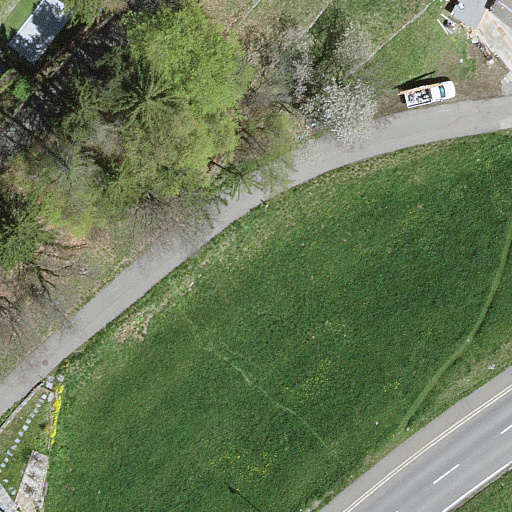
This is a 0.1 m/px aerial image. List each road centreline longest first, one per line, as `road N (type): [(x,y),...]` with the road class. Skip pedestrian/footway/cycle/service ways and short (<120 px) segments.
road 1 (residential): [(511,108),(372,139),(282,174),(169,252),(0,398)]
road 2 (residential): [(0,147),(151,0)]
road 3 (tertiary): [(511,422),(384,511)]
